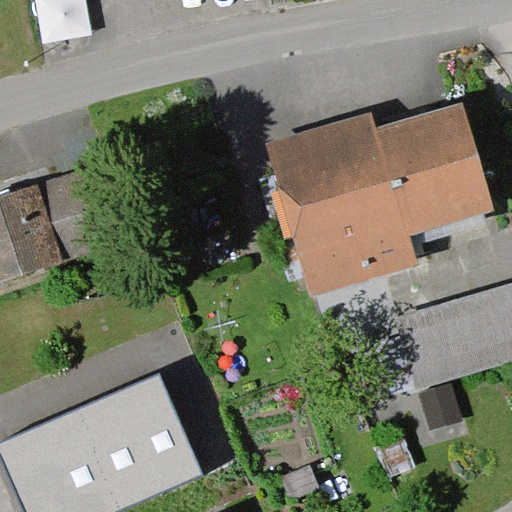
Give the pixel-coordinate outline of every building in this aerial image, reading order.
[(39,0),(45,38),(91,31),(86,0),(39,0)] [(458,121),(282,172),(314,286),(411,258),(408,243),(484,219),(458,121)] [(103,173),(0,206),(0,274),(124,234),(103,173)] [(511,291),(400,324),(419,387),(511,359),(511,291)] [(157,378),(0,443),(0,451),(25,511),(111,511),(199,474),(157,378)]
